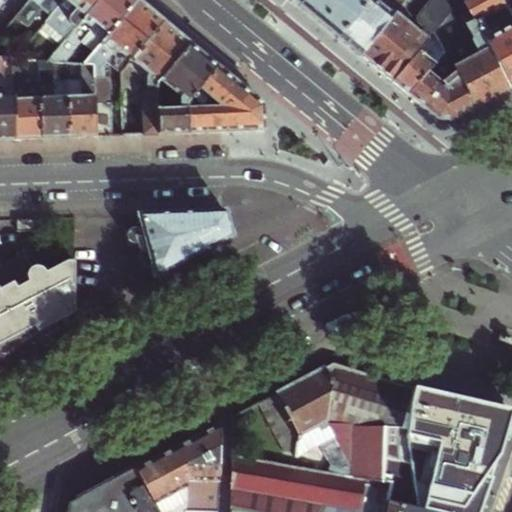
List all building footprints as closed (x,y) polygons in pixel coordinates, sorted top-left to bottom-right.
[(29,0),(21,10),(28,16),(41,0),(29,0)] [(67,0),(79,9),(54,38),(63,45),(69,37),(98,0),(67,0)] [(98,0),(69,37),(78,45),(91,29),(104,39),(135,0),(98,0)] [(151,11),(136,0),(135,0),(104,39),(85,63),(95,64),(96,86),(106,86),(106,66),(109,62),(122,73),(132,61),(164,23),(151,11)] [(302,0),(298,5),(323,26),(337,38),(368,0),(302,0)] [(396,11),(404,0),(368,0),(337,38),(349,48),(359,55),(396,11)] [(434,30),(458,0),(430,0),(411,24),(396,11),(359,55),(377,70),(391,82),(434,30)] [(463,0),(458,0),(434,30),(444,49),(475,106),(489,99),(501,93),(509,89),(471,15),(463,0)] [(463,0),(471,15),(478,12),(481,18),(505,6),(504,4),(501,0),(463,0)] [(478,12),(471,15),(509,89),(511,87),(511,19),(505,6),(481,18),(478,12)] [(162,78),(189,44),(180,36),(164,23),(132,61),(150,77),(147,81),(147,93),(142,93),(143,136),(159,136),(159,109),(158,83),(162,78)] [(444,49),(434,30),(391,82),(401,90),(407,96),(444,49)] [(199,87),(216,67),(205,57),(189,44),(162,78),(182,95),(176,102),(176,108),(159,109),(159,136),(189,135),(189,104),(189,99),(199,87)] [(444,49),(407,96),(426,112),(437,120),(449,121),(464,113),(475,106),(444,49)] [(0,79),(5,79),(4,57),(0,56),(0,141),(2,141),(16,141),(15,96),(0,96),(0,79)] [(53,78),(52,60),(39,60),(40,80),(43,140),(56,139),(70,139),(67,78),(53,78)] [(85,63),(83,63),(83,77),(67,78),(70,139),(84,138),(97,138),(96,105),(96,86),(95,64),(85,63)] [(240,87),(216,67),(199,87),(226,108),(197,109),(197,104),(189,104),(189,135),(210,134),(264,131),(263,106),(240,87)] [(28,69),(14,69),(15,96),(16,141),(29,140),(43,140),(40,80),(28,80),(28,69)] [(111,104),(96,105),(97,138),(113,137),(111,104)] [(224,212),(137,215),(142,234),(146,250),(154,279),(173,269),(203,253),(232,237),(224,212)] [(0,360),(19,351),(76,321),(76,254),(63,255),(42,266),(39,264),(36,262),(32,262),(29,263),(25,265),(23,269),(23,273),(23,276),(25,279),(28,282),(18,286),(15,281),(0,289),(0,360)] [(360,373),(332,364),(330,366),(324,369),(333,384),(326,423),(348,464),(348,478),(385,484),(385,468),(385,458),(385,425),(408,426),(407,387),(360,373)] [(333,384),(324,369),(292,386),(259,404),(284,451),(296,445),(295,458),(324,442),(327,448),(321,452),(329,467),(338,470),(348,464),(326,423),(333,384)] [(422,391),(407,387),(408,426),(385,425),(385,458),(408,459),(409,445),(461,448),(453,470),(446,468),(442,479),(400,468),(396,472),(385,468),(385,484),(386,500),(431,511),(478,511),(480,509),(487,487),(496,463),(501,444),(503,439),(509,421),(511,412),(511,410),(461,399),(422,391)] [(221,484),(222,424),(211,430),(145,465),(135,471),(154,507),(186,492),(187,482),(192,479),(194,483),(221,484)] [(348,478),(232,459),(231,510),(239,511),(383,511),(386,500),(385,484),(348,478)] [(97,491),(68,506),(67,511),(157,511),(154,507),(135,471),(97,491)] [(185,511),(220,511),(221,484),(194,483),(192,479),(187,482),(186,492),(185,511)] [(431,511),(386,500),(383,511),(431,511)]
